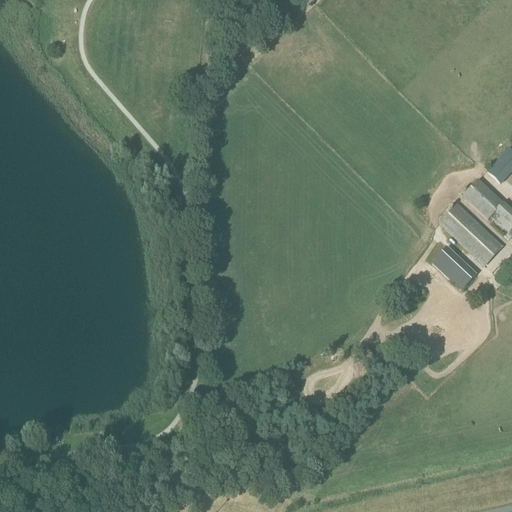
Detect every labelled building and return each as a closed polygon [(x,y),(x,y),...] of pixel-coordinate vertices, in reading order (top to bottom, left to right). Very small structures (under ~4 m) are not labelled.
[(500,186),(511,173),(511,152),(508,149),(486,173),(500,186)] [(462,198),(488,222),(491,219),(507,234),(504,238),(508,242),(511,238),(511,211),(503,204),(478,181),(462,198)] [(457,205),(438,225),(484,268),(503,248),(457,205)] [(476,277),(447,250),(432,266),(461,293),(476,277)] [(421,288),(410,298),(414,303),(416,305),(427,294),(421,288)] [(396,359),(389,348),(369,364),(376,374),(396,359)] [(332,364),(345,357),(342,349),(328,357),(332,364)] [(368,349),(358,357),(363,365),(373,358),(368,349)]
